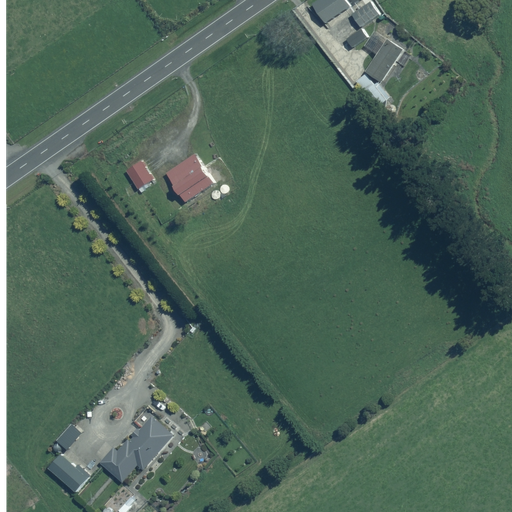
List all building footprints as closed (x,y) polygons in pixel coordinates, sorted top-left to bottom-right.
[(346,0),(324,0),(316,6),(330,26),(353,10),(346,0)] [(372,3),(353,17),(363,30),(382,17),(372,3)] [(380,57),(390,41),(377,32),(366,48),(380,57)] [(398,64),(404,68),(412,55),(390,41),(380,57),(368,75),(384,86),(398,64)] [(198,155),(169,174),(188,203),(217,185),(198,155)] [(144,161),(128,170),(139,191),(155,182),(144,161)] [(146,472),(175,437),(176,435),(154,417),(142,431),(140,429),(119,453),(114,448),(101,464),(124,484),(140,466),(146,472)] [(62,454),(49,468),(78,494),(93,478),(80,466),(78,469),(62,454)]
